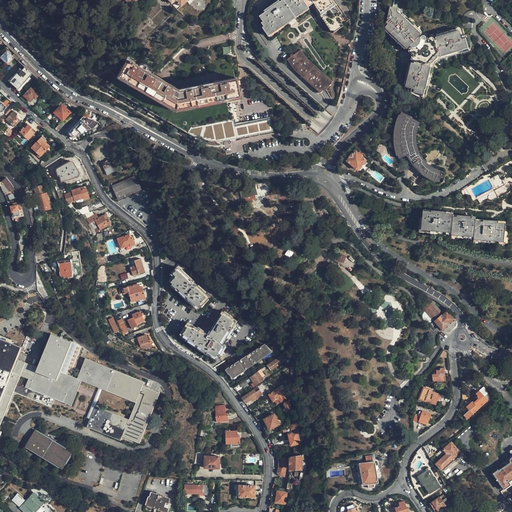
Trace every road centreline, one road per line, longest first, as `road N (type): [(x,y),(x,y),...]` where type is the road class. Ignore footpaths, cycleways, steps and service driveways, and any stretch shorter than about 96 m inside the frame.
road 1 (residential): [(77,150),(102,194),(149,237),(162,338),(221,383),(261,439),(268,470),(260,511)]
road 2 (tertiary): [(0,25),(70,90),(199,157)]
road 3 (tertiary): [(511,330),(487,324),(454,292),(379,244),(335,187)]
road 4 (tertiary): [(0,194),(13,234),(13,275),(28,277),(31,264),(28,224),(0,163)]
road 5 (tertiary): [(335,187),(372,250),(449,304),(459,329)]
road 6 (residential): [(402,475),(411,449),(455,405),(456,341)]
road 7 (residential): [(336,127),(255,53),(241,19)]
road 8 (residential): [(199,157),(194,166),(176,164),(106,135),(77,150)]
